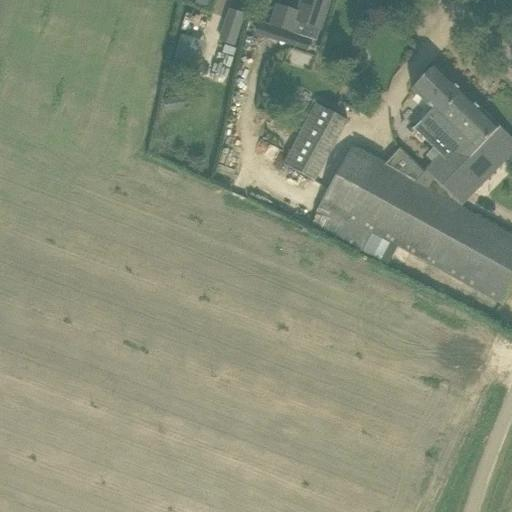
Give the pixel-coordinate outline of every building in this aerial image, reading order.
[(303,0),(296,21),(320,29),(321,30),(330,0),(303,0)] [(231,7),(219,39),(236,45),(248,13),(231,7)] [(183,34),(176,60),(201,67),(208,41),(183,34)] [(428,191),(458,208),(511,152),(511,140),(436,66),(413,91),(433,111),(415,129),(443,156),(454,167),(435,186),(432,183),(428,191)] [(316,182),(348,124),(316,106),(284,164),(316,182)] [(323,204),(503,304),(511,287),(511,237),(458,208),(428,191),(353,149),(323,204)]
